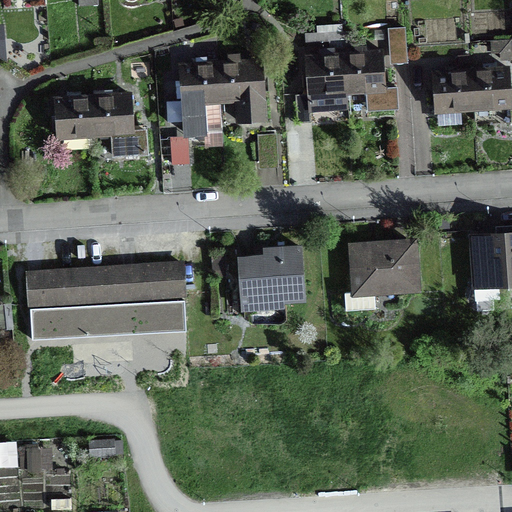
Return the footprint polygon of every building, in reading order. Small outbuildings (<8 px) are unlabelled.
[(343,33),(342,25),(317,27),(317,34),(343,33)] [(390,66),(408,65),(406,29),(388,30),(390,66)] [(511,40),(511,42),(491,42),(491,55),(500,55),(500,62),(511,61),(511,40)] [(385,96),(385,90),(384,51),(367,52),(367,48),(355,48),(355,54),(346,54),(348,98),(366,97),(385,96)] [(308,115),(311,115),(349,113),(348,98),(346,54),(335,55),(335,50),(319,51),(319,57),(305,57),(307,96),(308,115)] [(235,127),(268,125),(266,103),(264,61),(241,62),(241,56),(227,56),(227,63),(220,63),(222,106),(227,106),(227,123),(235,122),(235,127)] [(224,148),(222,106),(220,63),(207,64),(207,58),(196,59),(196,64),(179,65),(182,138),(183,143),(188,143),(205,142),(205,149),(224,148)] [(434,111),(511,106),(511,90),(511,68),(487,70),(453,72),(432,73),(434,111)] [(399,89),(385,90),(385,96),(366,97),(366,114),(399,113),(399,89)] [(134,132),(131,94),(92,96),(95,140),(111,139),(134,138),(134,132)] [(56,143),(95,140),(92,96),(53,99),(56,143)] [(308,115),(307,96),(296,96),(297,124),(311,124),(311,115),(308,115)] [(147,132),(134,132),(134,138),(111,139),(112,161),(149,159),(147,132)] [(278,171),(277,135),(257,136),(258,171),(278,171)] [(170,139),(172,167),(189,166),(188,143),(183,143),(182,138),(170,139)] [(511,280),(511,232),(474,235),(478,283),(511,280)] [(301,241),(263,244),(264,250),(237,252),(241,309),(285,306),(284,300),(305,299),(301,241)] [(416,289),(413,242),(352,246),(355,290),(348,290),(350,306),(376,304),(375,292),(416,289)] [(213,275),(227,274),(225,251),(212,252),(213,275)] [(140,261),(126,262),(110,263),(95,264),(80,265),(64,266),(48,267),(35,268),(27,268),(29,304),(186,294),(183,258),(172,259),(156,260),(140,261)] [(20,469),(55,468),(54,442),(19,444),(20,469)] [(0,453),(12,453),(12,444),(0,444),(0,453)]
